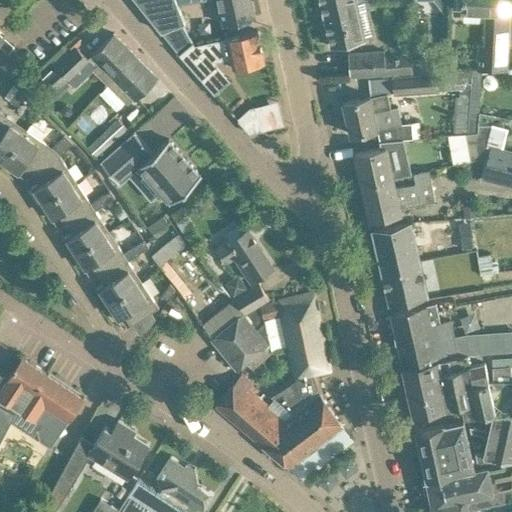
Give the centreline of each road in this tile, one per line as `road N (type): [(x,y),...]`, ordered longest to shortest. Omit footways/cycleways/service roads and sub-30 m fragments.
road 1 (tertiary): [(391,511),(329,230),(297,196)]
road 2 (tertiary): [(297,196),(267,174),(105,0)]
road 3 (residential): [(314,511),(193,416),(105,362)]
road 4 (residential): [(0,177),(104,334),(105,362)]
road 5 (residential): [(297,196),(315,157),(277,0)]
road 6 (residential): [(105,362),(0,295)]
